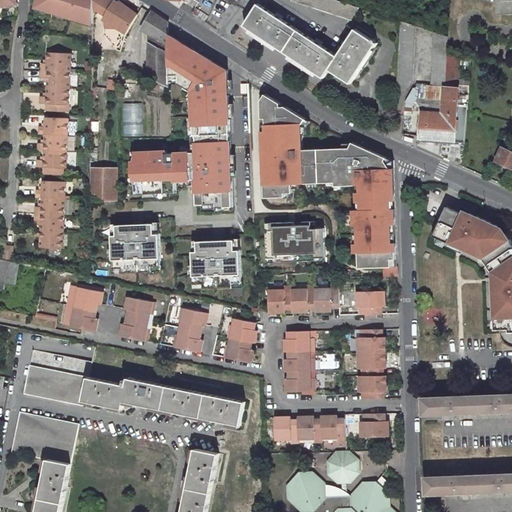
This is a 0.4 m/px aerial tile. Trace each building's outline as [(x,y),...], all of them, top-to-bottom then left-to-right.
[(39,0),(38,6),(52,10),(51,12),(73,19),(73,16),(95,23),(96,8),(96,0),(39,0)] [(108,0),(96,0),(96,8),(107,15),(112,6),(106,3),(108,0)] [(127,32),(138,14),(121,1),(120,3),(115,0),(108,0),(106,3),(112,6),(107,15),(105,19),(127,32)] [(339,0),(293,0),(354,21),(359,7),(339,0)] [(511,0),(501,0),(502,13),(511,12),(511,0)] [(315,40),(282,18),(284,16),(277,12),(276,14),(259,2),(245,24),(324,77),(330,69),(351,83),(363,65),(365,67),(368,61),(367,59),(378,43),(356,28),(338,55),(322,44),(323,41),(317,37),(315,40)] [(153,12),(143,28),(151,34),(149,77),(170,87),(169,22),(153,12)] [(95,25),(95,23),(73,16),(73,19),(95,25)] [(119,28),(105,19),(106,28),(119,28)] [(401,21),(397,90),(404,90),(413,75),(415,26),(401,21)] [(228,71),(170,33),(171,74),(180,73),(180,83),(193,91),(195,135),(197,135),(198,152),(167,153),(167,151),(137,152),(137,161),(134,162),(134,177),(133,177),(133,179),(134,179),(135,194),(177,192),(177,183),(197,182),(198,205),(217,204),(217,207),(234,206),(228,71)] [(436,33),(432,86),(446,86),(449,50),(447,50),(448,37),(436,33)] [(468,105),(458,104),(460,88),(460,53),(449,50),(446,86),(445,99),(444,112),(424,112),(422,111),(421,139),(465,142),(468,105)] [(73,54),(49,53),(48,64),(43,64),(43,71),(72,73),(73,54)] [(48,88),(71,89),(72,73),(43,71),(42,78),(49,79),(48,88)] [(416,83),(415,97),(425,98),(445,99),(446,86),(432,86),(428,85),(428,84),(416,83)] [(71,89),(48,88),(48,97),(42,97),(41,104),(47,104),(60,105),(60,112),(70,113),(71,89)] [(460,88),(458,104),(468,105),(469,88),(460,88)] [(386,162),(388,159),(372,152),(354,144),(351,149),(303,151),(302,127),(307,120),(287,107),(282,107),(282,104),(267,94),(263,101),(263,119),(267,118),(268,131),(264,131),(264,154),(265,157),(265,174),(269,174),(269,181),(265,181),(266,198),(286,197),(286,193),(293,193),(293,184),(336,183),(336,186),(358,186),(361,186),(361,194),(358,194),(358,203),(362,203),(362,211),(358,211),(355,211),(355,227),(359,226),(359,244),(356,245),(356,254),(360,254),(360,269),(397,268),(397,264),(397,244),(393,244),(393,234),(396,234),(396,210),(392,210),(392,202),(395,202),(394,169),(391,169),(386,162)] [(425,98),(424,112),(444,112),(445,99),(425,98)] [(142,104),(122,104),(122,134),(142,134),(142,104)] [(69,136),(69,119),(47,118),(46,127),(40,127),(40,134),(46,135),(69,136)] [(90,122),(90,131),(98,132),(98,122),(90,122)] [(68,152),(69,136),(46,135),(45,144),(39,144),(39,151),(45,151),(68,152)] [(511,151),(503,148),(497,161),(511,168),(511,151)] [(67,176),(68,152),(45,151),(44,161),(38,160),(38,167),(44,168),(57,168),(56,176),(67,176)] [(394,169),(394,162),(388,159),(386,162),(391,169),(394,169)] [(91,201),(118,201),(119,168),(92,167),(91,201)] [(65,199),(66,182),(43,181),(43,191),(37,190),(36,198),(42,198),(65,199)] [(65,199),(42,198),(42,208),(36,208),(35,214),(64,216),(65,199)] [(469,218),(447,208),(439,227),(441,228),(437,238),(478,257),(479,254),(488,258),(496,270),(496,279),(493,279),(494,300),(496,301),(497,311),(497,331),(498,331),(498,334),(511,333),(511,247),(508,242),(503,233),(497,231),(499,227),(477,217),(476,218),(470,215),(469,218)] [(41,231),(64,232),(64,216),(35,214),(35,221),(41,222),(41,231)] [(293,222),(270,223),(271,230),(267,230),(268,258),(275,258),(275,262),(316,260),(316,258),(325,258),(325,228),(312,229),(312,221),(293,222)] [(118,235),(113,235),(114,268),(124,267),(124,272),(153,271),(153,266),(162,266),(160,233),(155,234),(155,223),(141,224),(141,228),(135,228),(135,224),(118,225),(118,235)] [(64,232),(41,231),(40,248),(63,249),(64,232)] [(199,251),(194,251),(195,284),(204,284),(204,289),(233,288),(233,282),(242,282),(241,250),(236,250),(236,239),(222,240),(222,244),(216,245),(216,240),(198,241),(199,251)] [(1,246),(2,259),(12,259),(12,245),(1,246)] [(0,289),(5,290),(7,282),(16,284),(20,264),(0,259),(0,289)] [(333,301),(340,301),(340,285),(332,286),(332,289),(317,290),(317,302),(317,309),(317,312),(334,311),(333,308),(333,301)] [(77,299),(76,306),(94,310),(96,303),(98,303),(102,304),(104,292),(77,286),(74,299),(77,299)] [(317,302),(317,290),(316,286),(308,286),(309,290),(293,290),(294,302),(294,309),(294,312),(310,312),(310,309),(310,302),(317,302)] [(294,302),(293,290),(293,287),(285,287),(285,290),(270,291),(271,313),(287,313),(287,309),(287,303),(294,302)] [(361,308),(361,316),(380,315),(380,308),(383,308),(386,307),(385,292),(358,292),(358,308),(361,308)] [(155,302),(129,297),(126,309),(129,310),(132,310),(131,317),(149,321),(150,314),(153,314),(155,302)] [(94,310),(76,306),(74,314),(72,313),(69,326),(96,331),(99,319),(96,318),(93,317),(94,310)] [(199,331),(201,324),(204,324),(207,325),(209,313),(183,307),(180,320),(183,320),(181,327),(199,331)] [(36,323),(55,325),(57,316),(37,314),(36,323)] [(149,321),(131,317),(129,325),(126,324),(123,324),(121,336),(148,341),(150,329),(147,329),(149,321)] [(231,325),(229,337),(231,337),(250,341),(253,342),(256,342),(258,330),(255,330),(252,329),(254,322),(235,318),(234,325),(231,325)] [(199,331),(181,327),(179,335),(177,334),(175,346),(202,352),(204,340),(201,339),(198,338),(199,331)] [(387,352),(387,337),(384,337),(380,337),(380,329),(362,330),(362,337),(359,338),(360,353),(387,352)] [(310,331),(292,332),(292,339),(289,340),(286,340),(286,352),(289,352),(292,352),(311,351),(315,351),(314,339),(311,339),(310,331)] [(250,341),(231,337),(230,345),(228,344),(225,357),(252,362),(254,350),(251,349),(248,348),(250,341)] [(311,351),(292,352),(293,359),(289,360),(286,360),(287,372),(290,372),(293,372),(312,371),(311,371),(315,371),(315,359),(311,359),(311,351)] [(387,352),(360,353),(360,369),(363,369),(363,376),(382,375),(381,368),(384,368),(387,368),(387,352)] [(31,365),(25,393),(83,405),(84,400),(123,408),(125,401),(242,425),(246,401),(130,378),(129,380),(125,379),(124,385),(31,365)] [(312,371),(293,372),(293,379),(290,379),(287,380),(287,393),(316,391),(316,379),(312,379),(311,371),(312,371)] [(382,375),(363,376),(360,376),(360,392),(363,392),(364,399),(382,399),(382,391),(385,391),(388,391),(388,375),(384,375),(382,375)] [(511,394),(424,398),(425,415),(511,411),(511,394)] [(48,459),(37,511),(61,511),(79,424),(21,412),(13,452),(48,459)] [(383,412),(364,413),(365,421),(362,421),(362,436),(390,436),(389,420),(386,420),(383,420),(383,412)] [(338,415),(322,416),(322,419),(323,426),(323,438),(338,437),(338,441),(346,441),(346,425),(339,425),(338,419),(338,415)] [(299,442),(299,438),(299,426),(292,426),(292,420),(292,416),(276,417),(276,439),(291,438),(291,442),(299,442)] [(315,416),(299,416),(299,420),(299,426),(299,438),(315,438),(315,441),(323,441),(323,438),(323,426),(315,426),(315,419),(315,416)] [(196,448),(183,511),(207,511),(219,453),(196,448)] [(349,450),(336,451),(328,460),(328,473),(338,482),(350,481),(359,472),(359,459),(349,450)] [(400,511),(393,505),(392,494),(378,480),(366,480),(353,494),(328,495),(328,483),(315,470),(301,471),(289,484),(289,497),(302,509),(311,509),(315,509),(315,511),(400,511)] [(511,474),(427,478),(427,494),(511,490),(511,474)]
